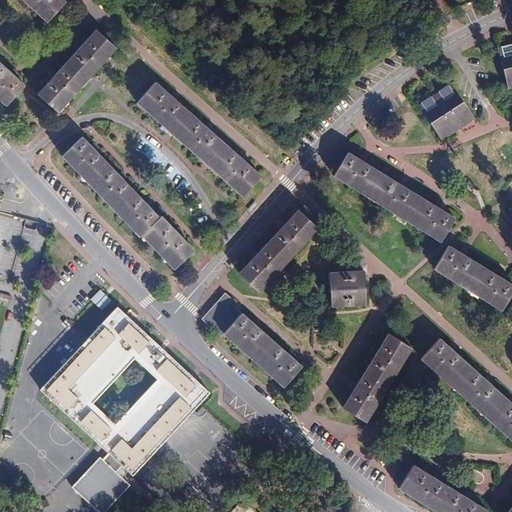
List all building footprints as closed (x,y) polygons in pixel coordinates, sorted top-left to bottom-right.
[(28,0),(49,18),(63,0),(28,0)] [(56,72),(51,77),(36,94),(56,112),(116,44),(96,27),(84,40),(79,46),(56,72)] [(79,46),(84,40),(81,37),(75,43),(79,46)] [(509,80),(511,79),(511,42),(503,44),(509,80)] [(23,79),(15,71),(9,65),(0,57),(0,95),(5,100),(23,79)] [(9,65),(15,71),(19,66),(13,61),(9,65)] [(47,73),(51,77),(56,72),(52,68),(47,73)] [(175,96),(170,91),(153,77),(136,95),(243,189),(260,170),(247,159),(240,153),(212,129),(203,121),(175,96)] [(447,81),(416,103),(436,132),(468,112),(447,81)] [(173,88),(170,91),(175,96),(179,92),(173,88)] [(207,117),(203,121),(212,129),(215,124),(207,117)] [(141,229),(157,215),(148,206),(143,201),(120,177),(115,172),(92,148),(87,143),(77,132),(60,150),(138,231),(141,229)] [(91,139),(87,143),(92,148),(96,144),(91,139)] [(240,153),(247,159),(251,155),(244,149),(240,153)] [(363,160),(357,157),(345,149),(341,154),(337,152),(330,163),(335,166),(332,171),(441,237),(453,216),(443,209),(437,206),(403,185),(398,182),(363,160)] [(360,152),(357,157),(363,160),(366,156),(360,152)] [(120,168),(115,172),(120,177),(125,173),(120,168)] [(401,176),(398,182),(403,185),(406,180),(401,176)] [(143,201),(148,206),(152,202),(147,197),(143,201)] [(437,206),(443,209),(447,203),(441,200),(437,206)] [(318,220),(299,203),(284,221),(277,227),(255,251),(249,258),(237,271),(256,288),(318,220)] [(157,215),(141,229),(173,263),(191,244),(179,231),(173,226),(160,212),(157,215)] [(277,227),(284,221),(280,218),(274,224),(277,227)] [(173,226),(179,231),(183,228),(178,222),(173,226)] [(434,265),(465,285),(505,309),(511,296),(511,282),(507,279),(500,275),(473,258),(466,254),(460,251),(448,243),(434,265)] [(460,251),(466,254),(470,249),(464,245),(460,251)] [(244,253),(249,258),(255,251),(250,247),(244,253)] [(505,270),(500,275),(507,279),(511,275),(505,270)] [(363,274),(331,277),(333,309),(366,307),(363,274)] [(104,309),(114,300),(103,289),(93,298),(104,309)] [(295,361),(271,339),(251,322),(244,315),(222,295),(207,312),(257,360),(278,379),(295,361)] [(99,457),(72,488),(98,511),(107,511),(131,485),(118,474),(123,468),(131,475),(210,388),(116,303),(37,390),(108,454),(103,461),(99,457)] [(248,311),(244,315),(251,322),(255,317),(248,311)] [(356,384),(352,390),(342,407),(364,421),(412,346),(390,331),(378,349),(374,356),(356,384)] [(511,438),(511,402),(494,386),(484,377),(458,354),(451,348),(440,338),(423,357),(511,438)] [(455,344),(451,348),(458,354),(462,350),(455,344)] [(374,356),(378,349),(372,345),(368,352),(374,356)] [(484,377),(494,386),(498,381),(488,372),(484,377)] [(346,386),(352,390),(356,384),(350,380),(346,386)] [(485,511),(486,511),(471,501),(464,497),(437,482),(430,477),(413,467),(401,488),(439,511),(485,511)] [(433,473),(430,477),(437,482),(440,477),(433,473)] [(464,497),(471,501),(474,497),(467,493),(464,497)]
